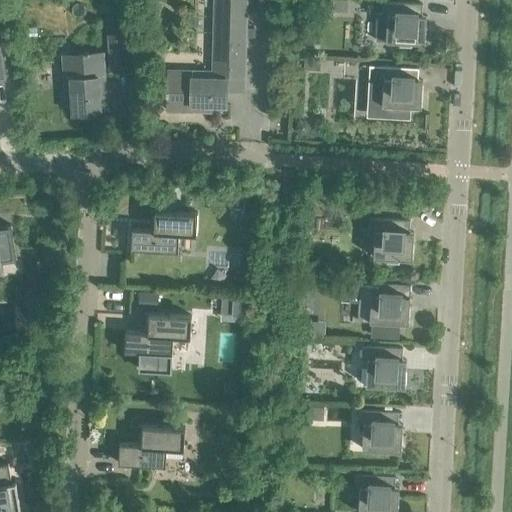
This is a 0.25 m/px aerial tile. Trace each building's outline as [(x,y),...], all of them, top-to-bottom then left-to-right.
[(227,70),(244,71),(246,0),(213,0),(212,72),(167,71),(167,91),(165,91),(165,96),(167,96),(166,111),(202,112),(202,106),(226,107),(227,70)] [(329,0),(329,12),(347,12),(346,0),(329,0)] [(387,16),(385,41),(399,42),(399,47),(410,48),(411,43),(424,44),(426,25),(421,25),(422,4),(382,2),(381,15),(387,16)] [(107,36),(109,68),(125,67),(123,35),(107,36)] [(99,89),(105,89),(103,53),(88,54),(87,52),(83,52),(83,54),(77,55),(77,61),(62,62),(64,91),(70,91),(72,115),(100,113),(99,89)] [(369,115),(395,116),(407,117),(407,107),(421,108),(422,89),(417,89),(418,68),(372,66),(369,115)] [(298,124),(296,130),(301,135),(308,133),(309,127),(304,122),(298,124)] [(228,208),(243,209),(244,194),(229,193),(228,208)] [(178,233),(196,234),(197,213),(154,210),(153,230),(131,228),(130,249),(177,251),(178,233)] [(374,232),(373,257),(387,258),(386,263),(398,264),(398,259),(412,260),(413,241),(408,241),(409,220),(369,218),(368,232),(374,232)] [(0,261),(15,259),(10,225),(0,226),(0,261)] [(372,322),(371,334),(397,336),(398,323),(408,324),(411,285),(360,282),(357,321),(372,322)] [(15,286),(14,340),(43,340),(44,286),(15,286)] [(139,292),(139,309),(157,309),(157,292),(139,292)] [(222,297),(221,314),(245,316),(246,298),(222,297)] [(190,337),(191,316),(149,313),(147,332),(125,331),(124,352),(171,354),(173,336),(190,337)] [(302,321),(302,337),(324,338),(325,322),(302,321)] [(302,342),(302,352),(310,352),(311,342),(302,342)] [(367,360),(366,385),(405,388),(406,369),(401,369),(402,348),(362,346),(361,359),(367,360)] [(310,407),(310,420),(323,420),(324,408),(310,407)] [(363,424),(362,449),(401,452),(402,433),(397,433),(398,412),(358,410),(357,423),(363,424)] [(183,449),(185,428),(142,425),(141,444),(119,443),(117,463),(165,466),(166,448),(183,449)] [(20,511),(15,482),(11,483),(7,463),(0,464),(0,511),(20,511)] [(358,511),(397,511),(398,497),(393,497),(395,476),(354,474),(354,487),(360,488),(358,511)]
